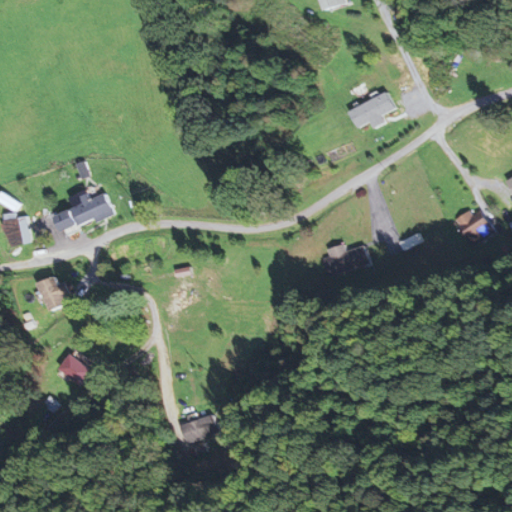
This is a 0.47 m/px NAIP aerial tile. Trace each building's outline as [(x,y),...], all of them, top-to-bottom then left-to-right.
[(321,0),(325,11),(348,5),(347,0),(321,0)] [(398,109),(389,92),(351,112),(360,129),(398,109)] [(116,213),(108,194),(93,200),(90,193),(76,199),(80,209),(58,218),(64,234),(116,213)] [(458,219),(472,247),(497,234),(485,210),(474,216),(472,212),(458,219)] [(416,244),(414,238),(402,242),(404,248),(416,244)] [(348,251),(347,246),(330,249),(332,257),(327,258),(330,275),(372,267),(368,247),(348,251)] [(205,274),(186,274),(186,292),(205,292),(205,274)] [(52,312),(74,302),(66,283),(62,284),(58,276),(39,284),(52,312)] [(96,373),(76,354),(62,368),(81,388),(96,373)] [(185,442),(221,436),(218,417),(182,423),(185,442)]
